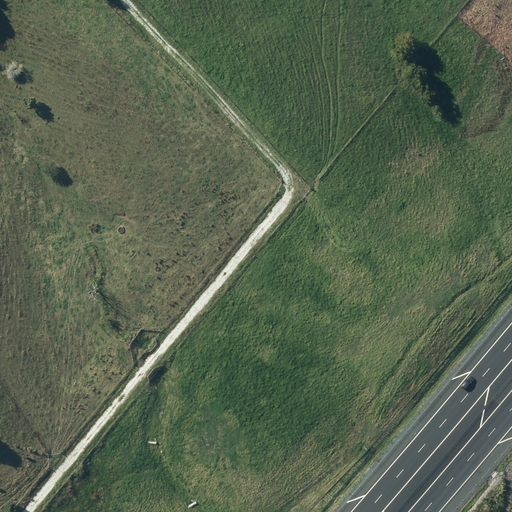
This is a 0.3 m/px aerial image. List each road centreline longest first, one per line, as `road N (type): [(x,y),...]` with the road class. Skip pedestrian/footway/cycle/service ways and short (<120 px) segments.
road 1 (motorway): [(358,511),(511,328)]
road 2 (motorway): [(511,400),(419,511)]
